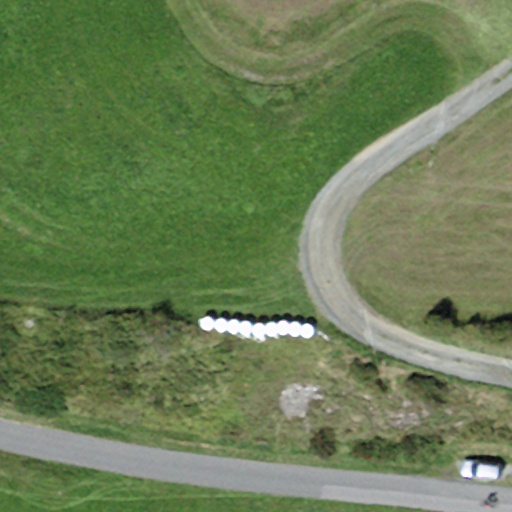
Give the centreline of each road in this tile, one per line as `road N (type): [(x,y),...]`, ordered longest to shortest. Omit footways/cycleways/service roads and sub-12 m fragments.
road 1 (unclassified): [(0,415),(214,459),(511,493)]
road 2 (track): [(511,366),(386,330),(357,312),(326,255),(326,229),(363,168),(511,58)]
